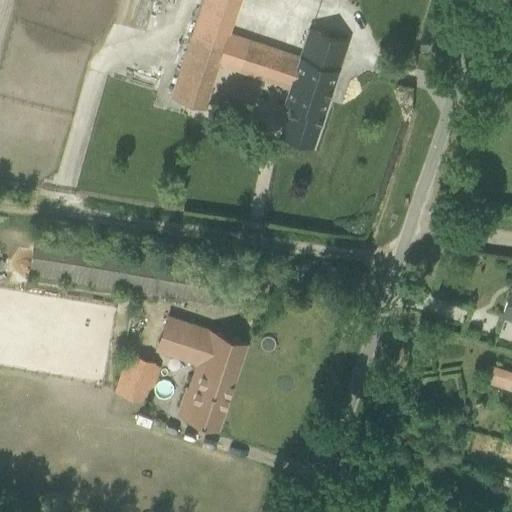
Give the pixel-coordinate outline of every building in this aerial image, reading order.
[(127,0),(126,26),(149,28),(150,0),(127,0)] [(282,133),(312,143),(347,40),(311,29),(301,57),(230,33),(241,0),(203,0),(172,97),(205,108),(211,92),(208,91),(218,62),(291,86),(285,104),(291,106),(282,133)] [(219,303),(225,267),(35,236),(29,272),(219,303)] [(254,286),(263,289),(268,276),(258,272),(254,286)] [(511,284),(503,311),(511,314),(511,284)] [(188,416),(217,426),(246,341),(210,329),(209,330),(168,316),(158,347),(199,361),(190,387),(196,389),(188,416)] [(140,400),(145,384),(155,385),(160,367),(153,360),(154,360),(129,351),(115,391),(140,400)] [(511,390),(511,389),(511,368),(492,363),(486,383),(511,390)]
